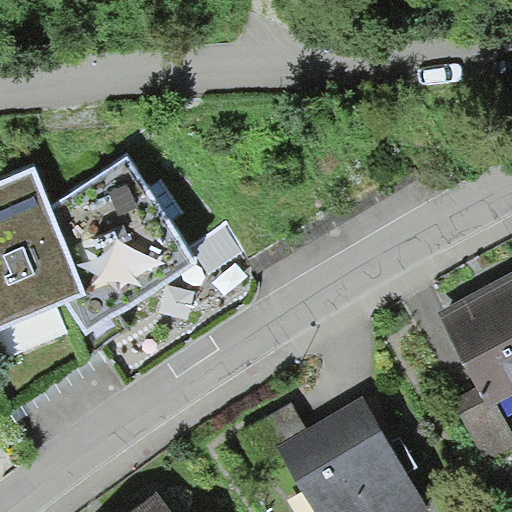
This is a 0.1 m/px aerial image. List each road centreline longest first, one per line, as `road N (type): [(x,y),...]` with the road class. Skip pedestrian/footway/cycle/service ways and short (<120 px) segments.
road 1 (residential): [(13,511),(189,371),(374,252),(511,186)]
road 2 (residential): [(511,50),(0,85)]
